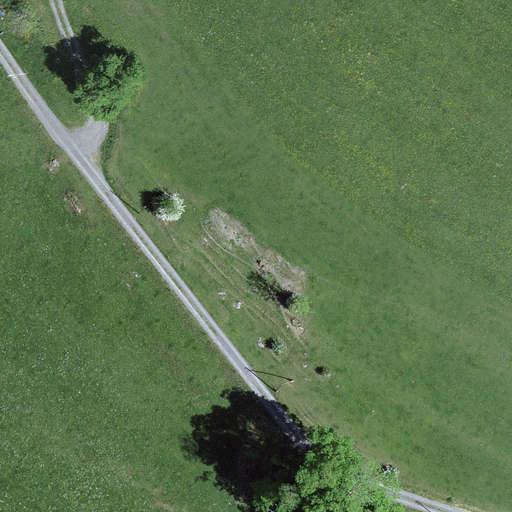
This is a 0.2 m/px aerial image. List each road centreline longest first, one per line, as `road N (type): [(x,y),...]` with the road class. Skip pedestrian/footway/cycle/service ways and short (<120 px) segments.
road 1 (track): [(0,47),(256,385),(299,425),(449,511)]
road 2 (track): [(72,150),(98,122),(97,97),(57,0)]
